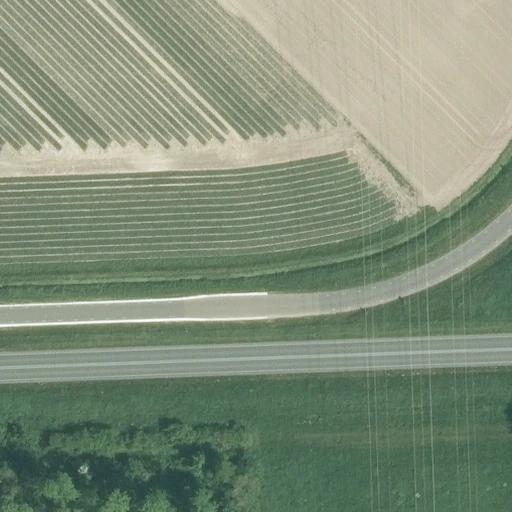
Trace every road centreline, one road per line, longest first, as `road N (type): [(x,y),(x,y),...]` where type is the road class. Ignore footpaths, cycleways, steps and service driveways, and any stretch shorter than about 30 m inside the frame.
road 1 (unclassified): [(0,316),(354,300),(446,267),(511,218)]
road 2 (trunk): [(511,349),(0,367)]
